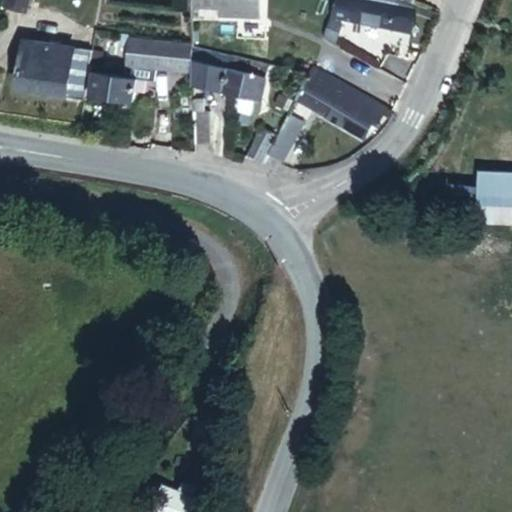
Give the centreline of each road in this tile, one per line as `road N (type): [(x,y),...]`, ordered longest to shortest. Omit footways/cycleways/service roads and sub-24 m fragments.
road 1 (unclassified): [(86,511),(197,368),(230,280),(220,257),(191,230),(0,186)]
road 2 (secondary): [(266,219),(302,273),(319,354),(305,417),(267,511)]
road 3 (unclassified): [(461,0),(412,118),(363,173),(266,219)]
road 4 (secondary): [(0,146),(202,181),(266,219)]
